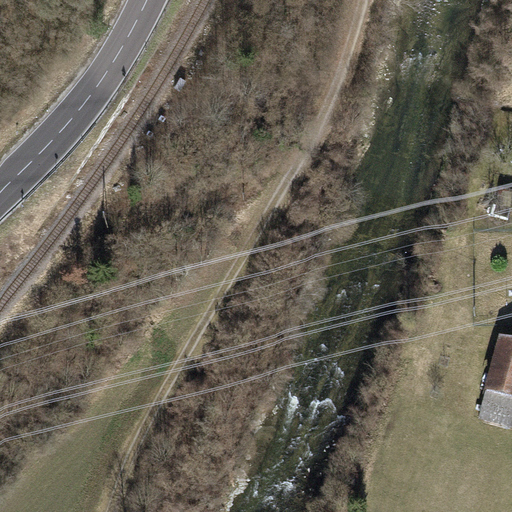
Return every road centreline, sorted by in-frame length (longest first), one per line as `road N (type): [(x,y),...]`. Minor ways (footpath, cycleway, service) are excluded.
road 1 (track): [(103,511),(360,0)]
road 2 (primary): [(152,0),(125,55),(54,144),(0,195)]
